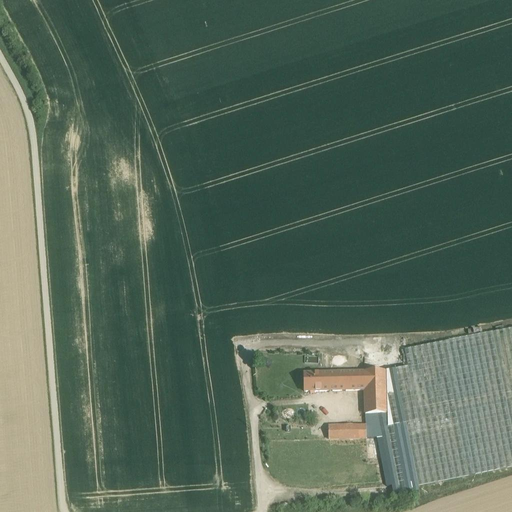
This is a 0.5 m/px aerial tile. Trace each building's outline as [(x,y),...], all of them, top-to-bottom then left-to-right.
[(511,331),(406,351),(409,371),(392,374),(397,398),(391,399),(399,441),(411,439),(420,489),(511,471),(511,331)] [(364,373),(329,374),(330,392),(365,391),(365,415),(386,415),(385,372),(364,372),(364,373)] [(329,374),(304,374),(304,392),(330,392),(329,374)] [(391,459),(390,426),(358,427),(358,439),(367,439),(367,460),(391,459)] [(358,427),(328,427),(328,440),(358,439),(358,427)]
